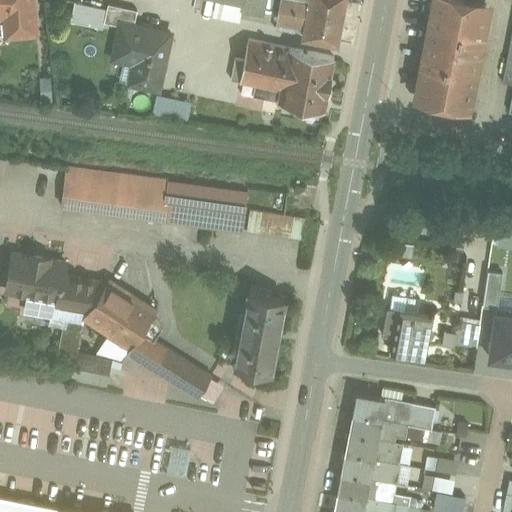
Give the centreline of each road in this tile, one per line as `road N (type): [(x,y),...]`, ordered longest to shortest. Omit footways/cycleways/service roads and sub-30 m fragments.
road 1 (tertiary): [(384,0),(314,363)]
road 2 (residential): [(506,390),(314,363)]
road 3 (tertiary): [(314,363),(285,511)]
road 4 (residential): [(481,511),(506,390)]
